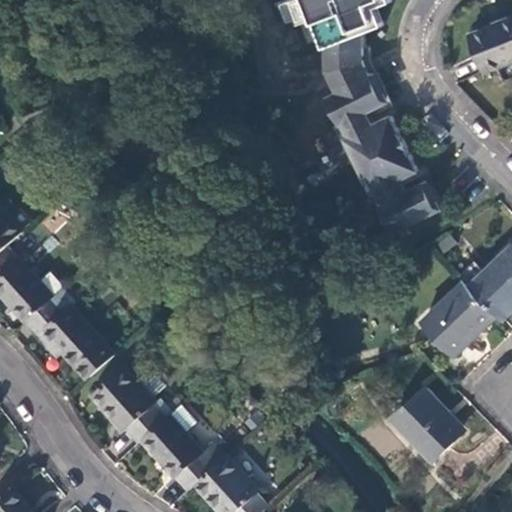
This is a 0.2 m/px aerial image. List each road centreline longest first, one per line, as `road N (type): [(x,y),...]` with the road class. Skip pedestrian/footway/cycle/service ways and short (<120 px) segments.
road 1 (residential): [(146,511),(114,494),(0,352)]
road 2 (residential): [(431,0),(420,11),(419,57),(442,105),(511,174)]
